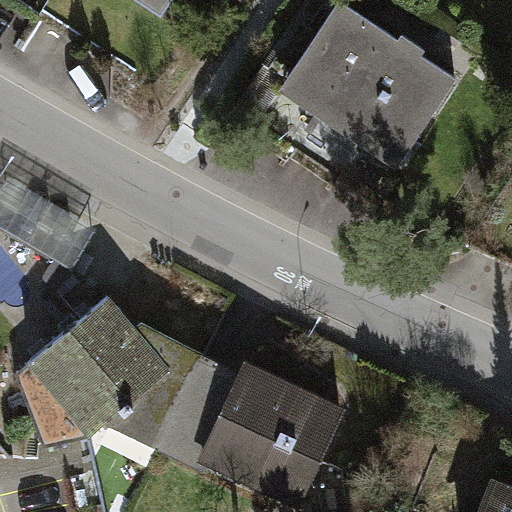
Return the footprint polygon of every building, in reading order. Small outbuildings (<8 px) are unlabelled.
[(140,0),(161,14),(169,0),(140,0)] [(340,0),(338,0),(289,75),(369,128),(377,117),(414,142),(457,77),(422,54),(426,48),(402,32),(398,38),(340,0)] [(96,228),(9,177),(0,192),(0,226),(72,268),(96,228)] [(158,447),(161,448),(204,357),(142,326),(138,330),(108,295),(15,373),(44,444),(88,435),(122,408),(127,414),(164,432),(158,447)] [(234,372),(204,357),(161,448),(204,469),(211,455),(262,479),(260,485),(288,498),(291,494),(299,498),(341,409),(246,365),(240,379),(233,376),(234,372)] [(511,511),(511,486),(498,481),(485,511),(511,511)]
